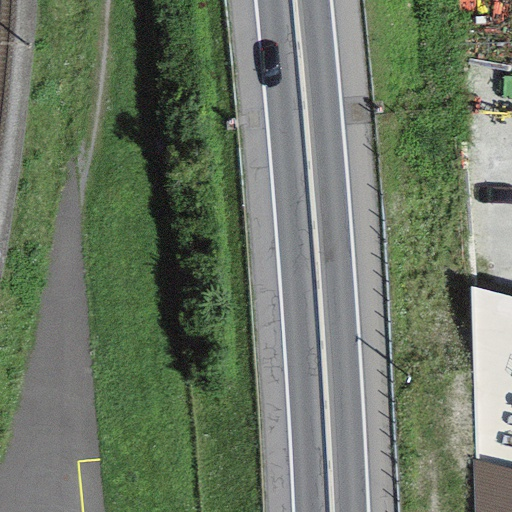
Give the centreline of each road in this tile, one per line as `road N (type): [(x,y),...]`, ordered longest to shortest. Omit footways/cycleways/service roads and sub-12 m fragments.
road 1 (trunk): [(348,511),(342,327),(313,0)]
road 2 (trunk): [(274,0),(310,511)]
